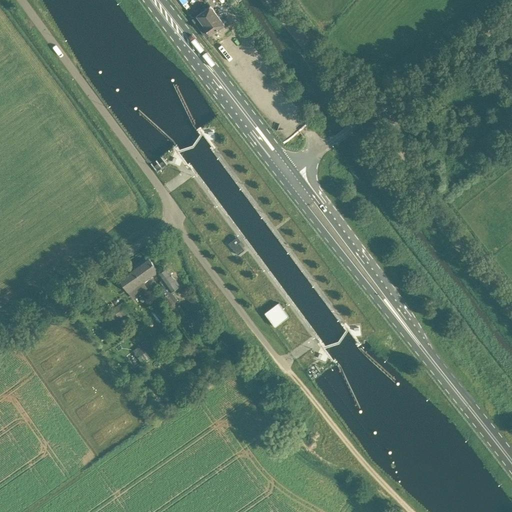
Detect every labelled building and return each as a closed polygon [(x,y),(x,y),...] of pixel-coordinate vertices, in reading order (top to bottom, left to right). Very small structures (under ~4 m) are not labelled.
[(190,13),(205,36),(211,32),(215,39),(226,32),(208,2),(190,13)] [(238,237),(228,243),(230,246),(231,245),(238,255),(245,250),(243,248),(245,246),(238,237)] [(147,288),(143,282),(158,271),(148,256),(119,277),(133,297),(147,288)] [(180,286),(176,280),(167,268),(158,274),(162,280),(160,281),(165,288),(161,295),(176,315),(181,311),(175,302),(178,300),(172,292),(180,286)] [(124,302),(110,311),(116,320),(130,311),(124,302)] [(289,316),(279,303),(265,313),(275,327),(289,316)] [(142,364),(160,352),(151,339),(134,351),(142,364)]
